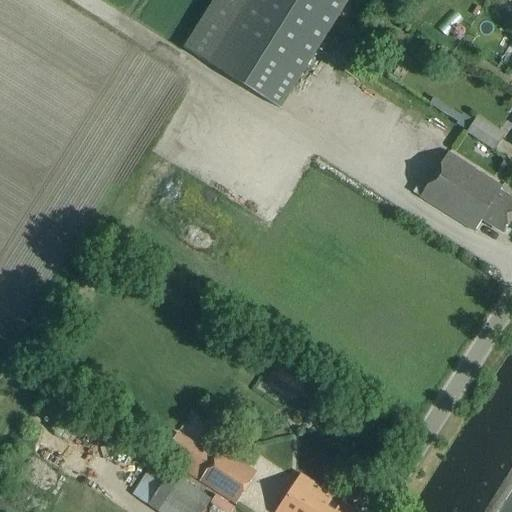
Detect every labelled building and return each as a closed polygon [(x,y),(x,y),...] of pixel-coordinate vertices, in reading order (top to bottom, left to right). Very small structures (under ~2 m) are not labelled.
[(279,111),(350,0),(348,0),(248,0),(207,66),(279,111)] [(473,124),(466,134),(493,153),(503,140),(475,121),(473,124)] [(503,234),(511,220),(511,199),(500,192),(503,188),(448,153),(419,197),(474,232),(482,221),(503,234)] [(183,451),(175,463),(195,476),(203,463),(183,451)] [(212,469),(204,481),(238,502),(246,490),(250,483),(251,481),(253,479),(219,457),(217,460),(216,462),(212,469)] [(204,511),(212,502),(192,489),(153,463),(132,496),(155,511),(204,511)] [(355,511),(301,476),(277,511),(355,511)]
